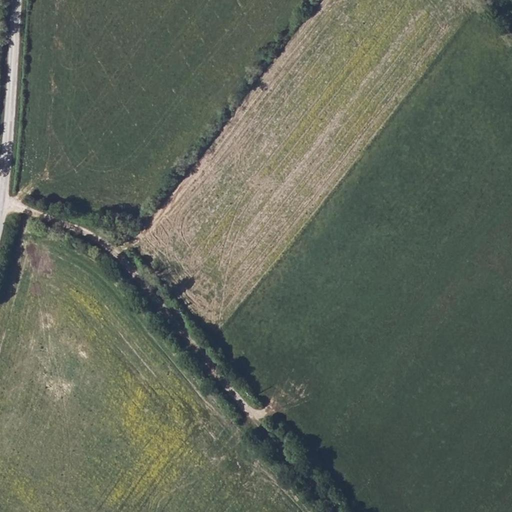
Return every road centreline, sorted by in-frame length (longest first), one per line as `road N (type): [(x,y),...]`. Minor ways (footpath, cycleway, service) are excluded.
road 1 (track): [(0,204),(107,242),(337,511)]
road 2 (unclassified): [(0,198),(15,0)]
